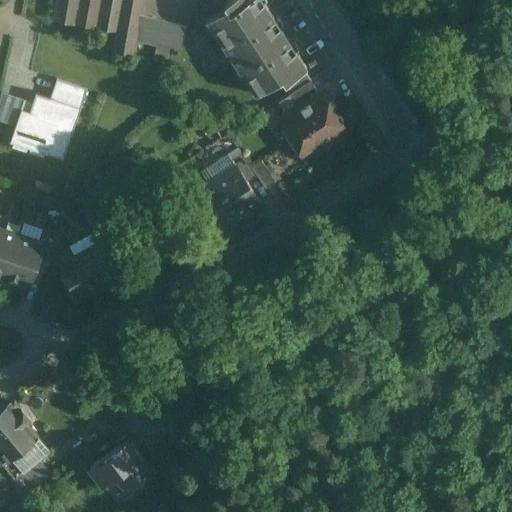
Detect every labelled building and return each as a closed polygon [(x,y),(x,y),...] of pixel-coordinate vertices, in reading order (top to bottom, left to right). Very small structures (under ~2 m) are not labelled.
[(56,0),(53,20),(116,30),(112,51),(133,55),(136,39),(141,14),(143,0),(56,0)] [(263,0),(226,0),(224,2),(226,5),(206,19),(255,94),(282,77),(285,81),(304,69),(307,67),(263,0)] [(186,26),(141,14),(136,39),(157,44),(158,42),(170,45),(180,48),(186,26)] [(170,45),(158,42),(157,44),(153,59),(166,62),(170,45)] [(304,69),(285,81),(291,91),(310,79),(311,79),(304,69)] [(291,91),(288,94),(295,104),(316,89),(310,79),(291,91)] [(322,90),(278,119),(291,139),(335,111),(322,90)] [(81,108),(36,92),(29,111),(21,108),(11,138),(48,150),(46,154),(63,160),(81,108)] [(335,111),(291,139),(305,159),(348,131),(335,111)] [(226,128),(217,115),(207,121),(216,135),(226,128)] [(247,180),(237,165),(232,159),(232,158),(228,152),(211,162),(216,169),(210,173),(214,179),(215,179),(239,216),(261,202),(247,180)] [(251,165),(243,152),(232,158),(232,159),(237,165),(247,180),(257,174),(251,165)] [(275,181),(261,159),(251,165),(257,174),(265,187),(275,181)] [(193,193),(203,208),(217,230),(239,216),(215,179),(214,179),(193,193)] [(193,193),(189,186),(179,193),(193,215),(203,208),(193,193)] [(174,213),(133,239),(151,267),(192,241),(174,213)] [(119,247),(104,224),(90,231),(97,244),(101,242),(108,254),(119,247)] [(0,228),(0,274),(4,276),(18,234),(0,228)] [(42,242),(18,234),(4,276),(28,284),(37,260),(43,243),(42,242)] [(56,241),(44,237),(42,242),(43,243),(37,260),(48,264),(56,241)] [(97,244),(61,264),(79,297),(119,275),(108,254),(101,242),(97,244)] [(32,423),(17,405),(13,409),(9,405),(5,408),(3,405),(0,408),(0,453),(7,462),(2,466),(14,481),(36,462),(37,463),(49,453),(27,426),(32,423)] [(193,431),(171,421),(162,442),(184,451),(193,431)] [(152,474),(129,441),(90,469),(103,487),(115,478),(116,479),(121,475),(131,489),(152,474)] [(36,462),(14,481),(26,496),(48,478),(37,463),(36,462)]
